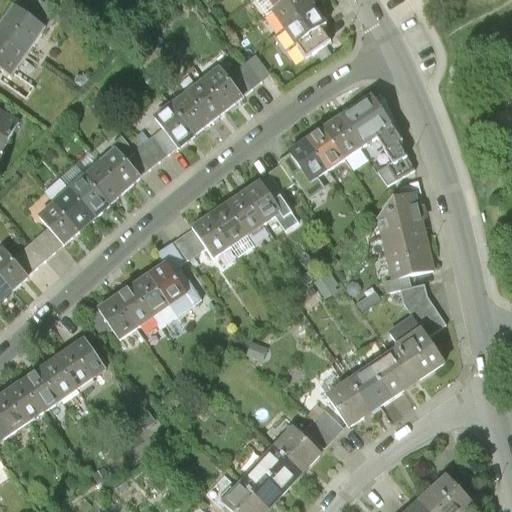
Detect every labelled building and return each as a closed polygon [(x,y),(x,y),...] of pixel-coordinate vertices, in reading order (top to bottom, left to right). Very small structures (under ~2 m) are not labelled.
[(281,0),(291,13),(307,0),(281,0)] [(288,15),(301,31),(332,8),(325,0),(307,0),(291,13),(288,15)] [(28,3),(10,28),(43,54),(60,30),(28,3)] [(301,31),(313,48),(344,25),(332,8),(301,31)] [(10,28),(0,40),(0,58),(26,79),(43,54),(10,28)] [(243,78),(256,95),(285,72),(271,52),(243,78)] [(243,78),(232,62),(216,75),(240,108),(256,95),(243,78)] [(240,108),(216,75),(200,89),(224,121),(240,108)] [(414,134),(417,131),(387,88),(367,102),(389,134),(395,130),(411,156),(423,149),(414,134)] [(224,121),(200,89),(184,102),(208,134),(224,121)] [(0,99),(0,151),(10,157),(30,119),(0,99)] [(208,134),(184,102),(168,115),(177,127),(192,147),(208,134)] [(367,102),(347,116),(368,148),(389,134),(367,102)] [(347,116),(326,130),(348,162),(368,148),(347,116)] [(139,158),(155,177),(192,147),(177,127),(139,158)] [(326,130),(306,144),(328,176),(348,162),(326,130)] [(129,147),(113,160),(139,190),(155,177),(139,158),(129,147)] [(113,160),(98,173),(124,204),(139,190),(113,160)] [(276,172),(259,184),(281,215),(298,203),(276,172)] [(98,173),(83,187),(108,217),(124,204),(98,173)] [(259,184),(241,196),(264,227),(281,215),(259,184)] [(83,187),(68,200),(93,231),(108,217),(83,187)] [(440,219),(433,189),(392,198),(399,229),(440,219)] [(241,196),(224,209),(247,240),(264,227),(241,196)] [(68,200),(53,213),(63,225),(77,244),(93,231),(68,200)] [(224,209),(207,221),(209,223),(222,241),(230,252),(247,240),(224,209)] [(450,263),(440,219),(399,229),(408,272),(425,269),(450,263)] [(177,245),(184,255),(189,263),(222,241),(209,223),(177,245)] [(28,256),(43,275),(77,244),(63,225),(28,256)] [(28,289),(43,275),(28,256),(19,244),(3,259),(28,289)] [(184,255),(167,267),(188,297),(205,285),(189,263),(184,255)] [(0,288),(13,303),(28,289),(3,259),(0,261),(0,288)] [(344,266),(326,278),(336,293),(349,284),(348,282),(352,279),(344,266)] [(167,267),(150,278),(171,309),(188,297),(167,267)] [(428,282),(425,269),(408,272),(400,274),(403,288),(417,285),(428,282)] [(150,278),(133,290),(154,320),(171,309),(150,278)] [(442,280),(428,282),(417,285),(420,300),(437,325),(441,331),(463,317),(442,287),(442,280)] [(0,315),(13,303),(0,288),(0,315)] [(133,290),(116,302),(137,332),(154,320),(133,290)] [(437,325),(413,342),(434,372),(458,356),(441,331),(437,325)] [(101,330),(79,345),(101,379),(124,365),(101,330)] [(264,338),(259,351),(275,357),(280,344),(264,338)] [(410,389),(434,372),(413,342),(389,358),(410,389)] [(79,345),(56,359),(79,394),(101,379),(79,345)] [(385,406),(410,389),(389,358),(364,375),(385,406)] [(56,359),(34,374),(57,408),(79,394),(56,359)] [(34,374),(12,389),(34,423),(57,408),(34,374)] [(361,422),(385,406),(364,375),(340,392),(361,422)] [(12,389),(0,396),(0,418),(9,433),(12,437),(34,423),(12,389)] [(159,403),(148,410),(156,423),(167,416),(159,403)] [(339,407),(328,418),(346,435),(357,424),(339,407)] [(9,433),(0,418),(0,463),(14,454),(2,438),(9,433)] [(328,418),(318,429),(336,446),(346,435),(328,418)] [(310,422),(291,442),(317,466),(336,446),(318,429),(310,422)] [(197,431),(184,438),(192,453),(205,447),(197,431)] [(291,442),(273,461),(299,485),(317,466),(291,442)] [(131,445),(118,453),(128,471),(141,463),(131,445)] [(273,461),(256,479),(282,503),(299,485),(273,461)] [(238,507),(241,504),(236,499),(252,483),(238,470),(220,490),(238,507)] [(461,470),(437,493),(456,511),(468,511),(486,496),(461,470)] [(241,504),(244,507),(249,511),(273,511),(282,503),(256,479),(252,483),(236,499),(241,504)] [(456,511),(437,493),(417,511),(456,511)]
